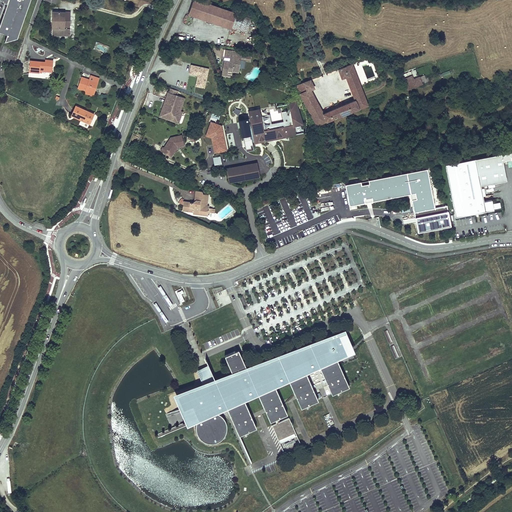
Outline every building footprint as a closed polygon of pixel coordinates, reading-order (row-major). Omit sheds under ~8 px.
[(17,38),(30,0),(0,0),(5,7),(0,21),(0,32),(6,34),(3,41),(17,38)] [(237,13),(198,0),(192,0),(188,15),(231,29),(237,13)] [(59,11),(53,11),(52,35),(71,35),(71,17),(59,16),(59,11)] [(233,51),(225,50),(224,61),(231,62),(233,51)] [(224,61),(221,76),(231,77),(232,72),(239,73),(239,68),(244,69),(245,62),(250,63),(251,54),(233,51),(231,62),(224,61)] [(44,62),(28,61),(28,72),(38,73),(39,70),(52,71),(53,60),(45,60),(44,62)] [(209,67),(192,64),(190,72),(200,74),(200,76),(198,76),(196,84),(205,86),(209,67)] [(295,86),(317,127),(369,106),(353,64),(338,69),(342,80),(346,78),(355,101),(324,113),(312,91),(315,89),(311,80),(295,86)] [(411,75),(403,78),(407,89),(427,81),(424,74),(413,78),(411,75)] [(83,78),(79,89),(87,92),(96,95),(99,84),(100,79),(92,76),(90,81),(83,78)] [(177,95),(179,91),(171,87),(169,91),(171,92),(169,96),(170,97),(169,99),(166,98),(164,102),(166,103),(164,107),(165,107),(165,108),(162,107),(159,114),(170,120),(172,116),(178,119),(181,112),(179,111),(177,110),(181,103),(183,104),(185,98),(177,95)] [(260,109),(248,111),(254,144),(296,136),(296,135),(304,133),(302,125),(304,125),(296,101),(289,103),(290,110),(281,112),(283,121),(272,124),(270,114),(261,116),(260,109)] [(73,117),(91,126),(96,116),(78,108),(73,117)] [(215,153),(227,150),(222,126),(210,122),(205,137),(211,138),(215,153)] [(176,145),(183,145),(183,135),(171,135),(163,143),(162,143),(159,146),(165,151),(168,148),(169,150),(175,144),(176,145)] [(165,151),(168,154),(176,145),(175,144),(169,150),(168,148),(165,151)] [(511,152),(509,153),(509,154),(501,156),(502,162),(511,160),(511,167),(511,152)] [(501,155),(445,165),(455,217),(493,210),(491,200),(483,202),(480,186),(506,181),(502,162),(501,156),(501,155)] [(257,163),(227,168),(229,182),(259,176),(257,163)] [(414,212),(435,207),(427,169),(368,180),(369,183),(361,184),(361,181),(345,184),(349,205),(365,202),(364,199),(368,198),(372,197),(372,200),(410,193),(416,192),(418,198),(412,199),(414,212)] [(202,191),(196,190),(195,198),(196,200),(192,202),(183,201),(182,211),(191,212),(191,215),(199,216),(199,213),(208,214),(209,205),(207,205),(208,194),(202,194),(202,191)] [(186,288),(176,292),(182,303),(191,299),(186,288)] [(390,328),(383,331),(395,359),(400,357),(402,357),(390,328)] [(203,386),(177,395),(182,407),(191,403),(196,415),(195,415),(195,416),(197,419),(196,421),(195,423),(196,432),(200,438),(205,441),(213,443),(219,441),(222,436),(225,432),(225,424),(223,417),(218,413),(216,412),(214,411),(213,409),(225,403),(238,434),(256,427),(251,417),(251,418),(250,415),(242,396),(256,390),(264,409),(265,408),(266,411),(265,411),(269,421),(287,413),(282,404),(280,401),(281,401),(273,382),(287,376),(295,395),(297,398),(296,398),(300,407),(317,400),(313,390),(313,391),(311,388),(312,387),(304,369),(318,363),(326,381),(328,384),(327,384),(331,394),(348,386),(335,355),(349,349),(347,345),(342,333),(310,345),(310,346),(302,350),(302,349),(278,357),(279,358),(271,362),(270,360),(247,369),(239,352),(236,354),(234,350),(224,355),(224,356),(232,374),(203,386)] [(232,374),(224,356),(196,368),(203,386),(232,374)] [(328,424),(333,423),(329,413),(324,415),(328,424)] [(282,449),(296,444),(294,438),(297,437),(289,417),(272,424),(282,449)]
